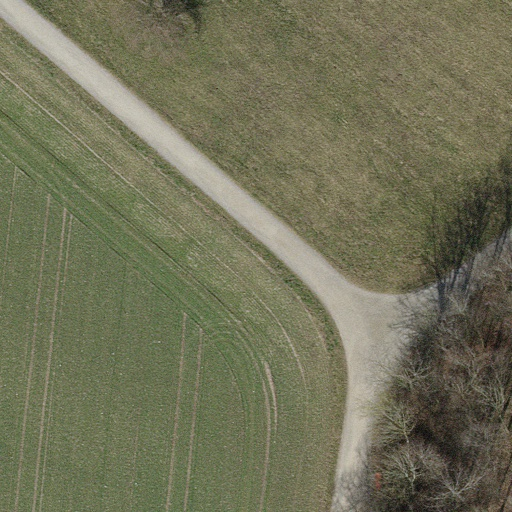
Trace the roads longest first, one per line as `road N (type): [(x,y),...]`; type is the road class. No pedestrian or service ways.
road 1 (track): [(2,0),(384,332)]
road 2 (track): [(384,332),(348,511)]
road 3 (track): [(511,248),(384,332)]
